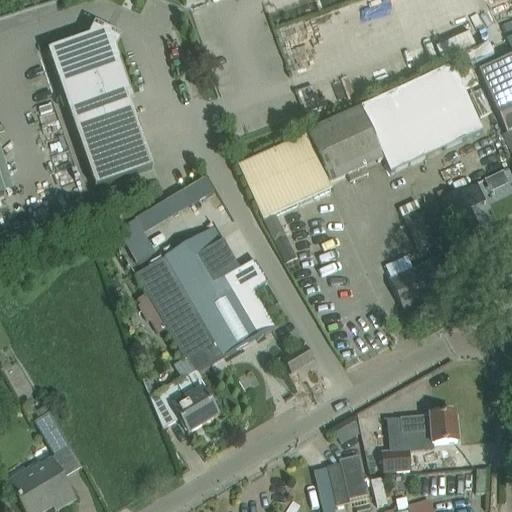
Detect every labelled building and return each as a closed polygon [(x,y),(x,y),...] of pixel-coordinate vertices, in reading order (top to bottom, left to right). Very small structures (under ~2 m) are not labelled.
[(110,49),(94,40),(47,58),(95,190),(152,170),(110,49)] [(436,40),(428,43),(437,67),(445,64),(436,40)] [(491,103),(505,136),(502,137),(511,159),(511,58),(478,74),(491,103)] [(389,95),(308,133),(330,185),(347,177),(350,184),(367,177),(364,169),(383,160),(390,176),(482,134),(452,68),(397,93),(390,97),(389,95)] [(0,95),(0,195),(24,190),(1,95),(0,95)] [(305,137),(237,168),(262,224),(264,223),(273,244),(284,267),(296,262),(285,238),(276,217),(331,192),(305,137)] [(204,180),(183,193),(191,208),(213,195),(204,180)] [(457,242),(462,240),(480,230),(463,192),(442,202),(438,203),(457,242)] [(417,212),(404,218),(402,219),(418,255),(432,248),(427,240),(447,230),(436,204),(417,212)] [(215,230),(135,277),(146,296),(150,302),(159,318),(161,321),(184,361),(185,362),(187,361),(195,374),(199,381),(200,381),(197,374),(273,330),(252,294),(268,285),(254,262),(239,271),(235,264),(223,245),(215,230)] [(511,232),(484,246),(501,281),(511,275),(511,232)] [(444,272),(440,261),(391,283),(404,313),(433,299),(431,295),(450,287),(452,291),(453,290),(444,272)] [(139,307),(136,308),(146,325),(149,324),(159,318),(150,302),(146,296),(136,302),(139,307)] [(313,363),(305,349),(283,362),(291,376),(313,363)] [(181,382),(150,401),(162,431),(179,422),(187,436),(217,418),(207,401),(202,392),(200,381),(199,381),(195,374),(181,382)] [(33,425),(54,459),(49,462),(50,463),(30,475),(32,479),(11,492),(23,511),(45,511),(52,508),(54,511),(55,511),(74,501),(59,476),(77,465),(81,471),(82,470),(49,415),(33,425)] [(401,437),(430,434),(431,447),(457,445),(454,416),(399,421),(401,437)] [(355,421),(333,433),(340,446),(359,435),(356,423),(355,421)] [(409,473),(408,453),(382,455),(383,475),(409,473)] [(338,463),(339,467),(326,470),(336,509),(348,506),(347,502),(367,498),(358,458),(338,463)] [(431,511),(428,502),(406,509),(407,511),(406,511),(431,511)]
